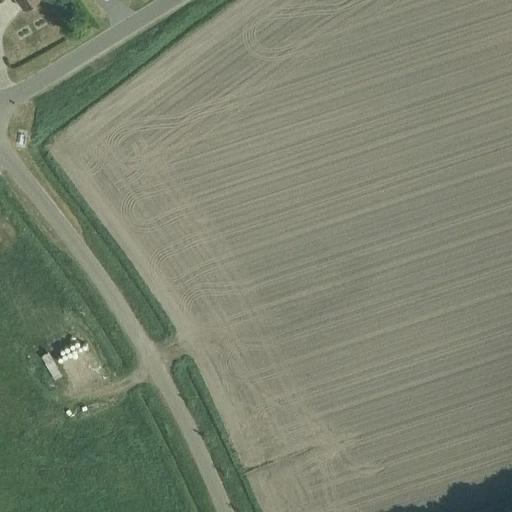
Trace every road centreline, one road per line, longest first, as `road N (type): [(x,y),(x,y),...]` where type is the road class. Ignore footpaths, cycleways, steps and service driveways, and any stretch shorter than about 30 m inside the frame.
road 1 (unclassified): [(220,511),(152,361),(0,147)]
road 2 (unclassified): [(177,0),(0,101)]
